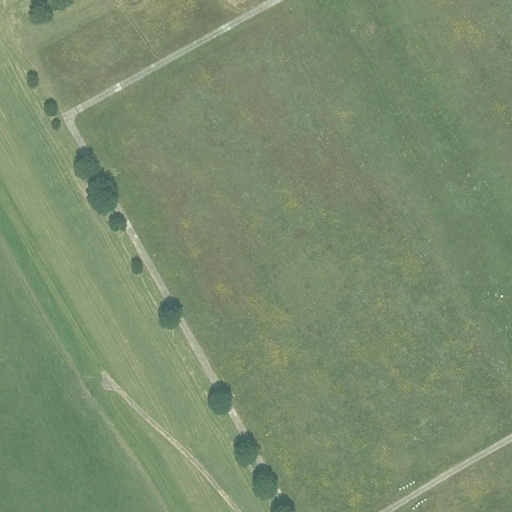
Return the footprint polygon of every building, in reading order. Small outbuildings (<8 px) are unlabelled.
[(461,6),(461,27),(471,27),(471,7),(461,6)] [(353,35),(361,49),(370,44),(369,42),(381,35),(377,28),(368,34),(364,28),(353,35)] [(342,36),(329,41),(340,66),(352,61),(342,36)] [(385,46),(378,54),(383,59),(391,51),(385,46)] [(162,88),(197,71),(187,53),(153,71),(162,88)] [(352,86),(364,79),(359,70),(346,77),(352,86)] [(200,77),(167,95),(177,113),(210,94),(200,77)] [(367,110),(380,135),(390,130),(377,105),(367,110)] [(417,169),(403,176),(411,192),(425,185),(417,169)] [(424,213),(431,225),(441,220),(435,208),(424,213)] [(450,232),(440,238),(445,247),(456,241),(450,232)] [(257,256),(268,279),(302,262),(291,240),(257,256)] [(458,277),(471,300),(484,292),(471,269),(458,277)] [(492,334),(504,357),(511,352),(511,342),(504,328),(492,334)] [(380,452),(376,454),(382,465),(386,462),(380,452)] [(511,460),(454,475),(463,509),(511,495),(511,460)]
